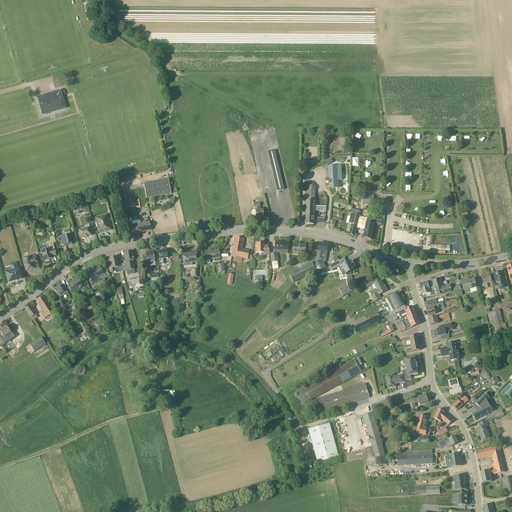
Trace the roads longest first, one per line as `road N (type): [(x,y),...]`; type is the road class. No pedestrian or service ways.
road 1 (tertiary): [(0,318),(83,256),(184,238),(301,233),(409,264)]
road 2 (residential): [(479,511),(469,445),(433,388),(412,280)]
road 3 (track): [(0,467),(165,406)]
